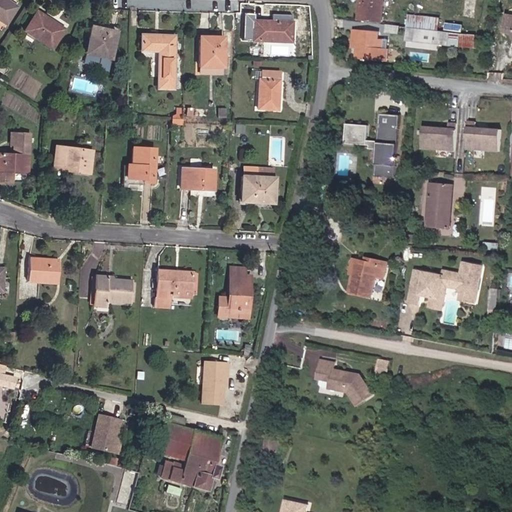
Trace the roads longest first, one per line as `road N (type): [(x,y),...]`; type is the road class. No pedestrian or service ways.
road 1 (unknown): [(280,292),(405,322),(475,317),(486,293),(495,182)]
road 2 (residential): [(0,211),(50,225),(286,242)]
road 3 (unclassified): [(286,242),(231,511)]
road 4 (unclassified): [(325,0),(320,79),(286,242)]
road 5 (track): [(273,325),(511,365)]
